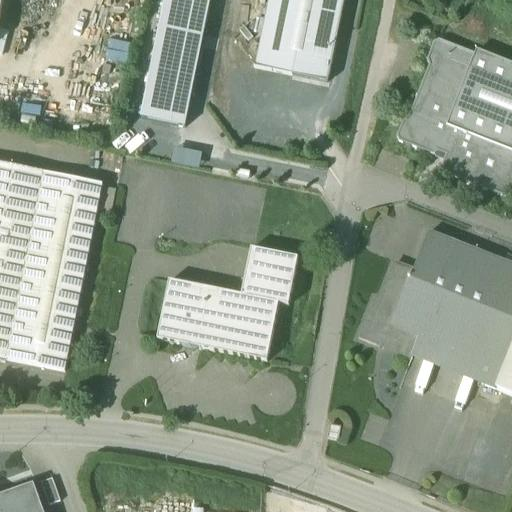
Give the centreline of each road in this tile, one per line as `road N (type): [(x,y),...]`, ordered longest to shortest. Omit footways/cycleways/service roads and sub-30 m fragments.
road 1 (unclassified): [(308,479),(355,185),(393,189),(511,237)]
road 2 (tertiary): [(308,479),(191,448),(0,433)]
road 3 (track): [(355,185),(391,0)]
